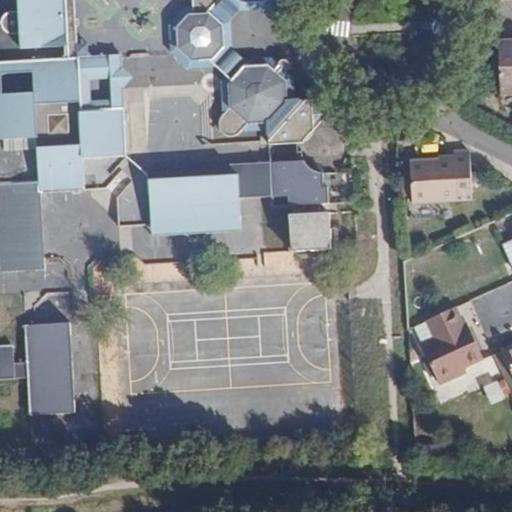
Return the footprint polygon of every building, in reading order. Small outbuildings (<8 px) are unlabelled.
[(18,0),(19,11),(12,12),(6,15),(3,19),(2,24),(4,29),(8,33),(11,34),(20,33),(22,48),(65,47),(65,58),(33,60),(34,72),(35,93),(3,94),(0,94),(0,255),(1,272),(47,270),(42,194),(85,190),(83,160),(127,157),(125,111),(81,112),(77,57),(77,44),(74,0),(192,0),(194,13),(190,14),(177,28),(177,49),(193,62),(199,62),(199,65),(207,64),(207,61),(213,61),(224,47),(223,25),(210,13),(222,0),(237,0),(242,3),(263,2),(264,0),(18,0)] [(511,40),(499,41),(501,95),(511,94),(511,40)] [(87,43),(77,44),(77,57),(87,56),(87,43)] [(122,55),(87,56),(89,74),(123,72),(122,68),(122,55)] [(125,111),(124,88),(123,72),(89,74),(87,56),(77,57),(81,112),(125,111)] [(34,72),(33,60),(0,61),(0,94),(3,94),(2,74),(34,72)] [(246,124),(268,124),(270,145),(302,142),(328,115),(311,100),(289,101),(287,81),(268,65),(245,65),(228,83),(230,110),(222,120),(220,125),(222,131),(225,134),(231,135),(235,135),(246,124)] [(122,68),(123,72),(124,88),(133,79),(122,68)] [(482,193),(480,166),(480,155),(464,155),(465,163),(421,166),(423,207),(468,205),(467,194),(482,193)] [(290,215),(292,252),(333,249),(330,213),(321,214),(321,204),(329,204),(328,188),(325,188),(323,173),(316,171),(311,169),(306,164),(303,160),(204,166),(204,176),(150,181),(153,226),(174,224),(186,234),(197,223),(208,233),(220,221),(241,219),(240,198),(288,195),(289,206),(293,206),(294,215),(290,215)] [(482,204),(482,193),(467,194),(468,205),(482,204)] [(464,312),(436,324),(445,343),(432,349),(449,388),(467,380),(465,375),(492,363),(480,337),(476,328),(473,330),(464,312)] [(76,413),(69,323),(25,326),(28,362),(14,363),(14,346),(0,346),(0,380),(29,379),(32,415),(76,413)] [(445,343),(436,324),(423,330),(432,349),(445,343)] [(511,392),(505,378),(485,388),(494,405),(511,396),(511,392)]
